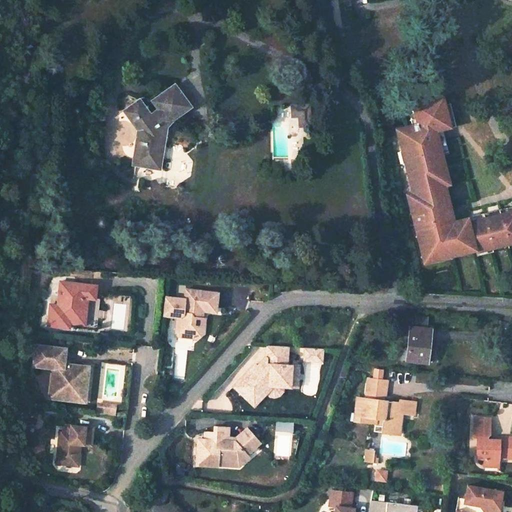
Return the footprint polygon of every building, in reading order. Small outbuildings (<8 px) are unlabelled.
[(395,10),(370,12),(371,29),(403,27),(402,20),(400,20),(399,14),(395,14),(395,10)] [(141,102),(126,113),(141,134),(136,167),(158,170),(165,128),(171,124),(168,120),(191,105),(178,84),(153,102),(160,111),(151,118),(141,102)] [(445,98),(415,105),(420,124),(399,129),(413,193),(408,194),(413,216),(415,216),(416,223),(414,223),(423,260),(444,255),(443,253),(467,247),(473,246),(474,251),(475,253),(491,249),(507,246),(511,244),(511,213),(508,215),(507,210),(499,212),(500,216),(492,218),(491,214),(483,216),(484,220),(476,222),(475,217),(453,222),(449,207),(443,208),(438,187),(442,186),(437,164),(444,163),(442,155),(440,144),(446,142),(444,130),(452,128),(447,106),(445,98)] [(452,105),(447,106),(452,128),(457,126),(452,105)] [(310,106),(303,107),(304,117),(300,118),(300,128),(311,127),(310,106)] [(303,107),(293,107),(293,118),(300,118),(304,117),(303,107)] [(446,142),(440,144),(442,155),(449,154),(446,142)] [(301,160),(292,160),(292,169),(301,169),(301,160)] [(444,163),(437,164),(442,186),(444,186),(449,185),(444,163)] [(442,186),(438,187),(443,208),(449,207),(444,186),(442,186)] [(511,249),(511,244),(507,246),(491,249),(475,253),(476,257),(492,254),(508,250),(511,249)] [(474,251),(473,246),(467,247),(443,253),(444,255),(423,260),(424,265),(451,259),(450,257),(474,251)] [(97,288),(64,284),(63,299),(68,299),(66,308),(62,308),(54,307),(54,314),(52,328),(73,330),(74,324),(79,325),(79,317),(89,318),(91,301),(96,301),(97,288)] [(189,301),(171,299),(169,318),(185,320),(186,324),(181,326),(180,338),(199,341),(201,320),(206,321),(207,313),(208,309),(221,310),(221,307),(222,295),(190,291),(189,301)] [(79,325),(88,326),(89,318),(79,317),(79,325)] [(206,321),(201,320),(199,341),(201,341),(208,336),(209,321),(206,321)] [(432,332),(409,329),(404,363),(422,366),(424,349),(429,350),(432,332)] [(63,350),(33,347),(31,368),(50,370),(46,399),(85,404),(89,368),(66,366),(65,369),(61,368),(63,350)] [(259,367),(240,387),(255,401),(263,392),(269,397),(270,396),(274,399),(279,400),(283,398),(287,394),(287,389),(293,390),(294,368),(289,368),(291,349),(270,348),(270,360),(269,366),(264,372),(261,369),(259,367)] [(313,351),(308,351),(307,363),(319,364),(320,351),(313,351)] [(270,360),(261,369),(264,372),(269,366),(270,360)] [(385,380),(366,378),(364,398),(355,397),(353,415),(358,416),(356,426),(374,428),(375,423),(384,423),(384,429),(398,430),(399,414),(415,416),(417,401),(400,400),(400,403),(382,401),(382,395),(384,395),(385,380)] [(255,401),(240,387),(238,390),(258,409),(269,397),(263,392),(255,401)] [(96,414),(113,414),(114,403),(96,402),(96,414)] [(375,423),(374,428),(374,435),(406,438),(408,423),(414,423),(415,416),(399,414),(398,430),(384,429),(384,423),(375,423)] [(488,425),(473,424),(471,442),(474,442),(473,465),(480,465),(480,469),(496,470),(496,462),(511,462),(511,442),(498,442),(497,445),(487,444),(488,425)] [(70,433),(64,432),(60,466),(76,467),(77,455),(83,456),(84,446),(95,447),(97,430),(75,428),(74,434),(70,433)] [(214,436),(204,435),(204,442),(203,449),(197,449),(196,468),(217,469),(217,468),(217,461),(236,462),(243,455),(245,458),(259,446),(246,432),(235,441),(228,441),(228,431),(214,430),(214,436)] [(362,462),(374,464),(375,459),(371,458),(371,453),(363,453),(362,462)] [(236,462),(217,461),(217,468),(238,469),(248,461),(245,458),(243,455),(236,462)] [(385,472),(375,471),(374,481),(384,482),(385,472)] [(496,511),(500,492),(465,486),(462,503),(478,506),(481,511),(496,511)] [(348,492),(328,490),(326,506),(331,506),(330,511),(350,511),(351,507),(346,507),(348,492)] [(381,511),(382,502),(367,500),(364,511),(381,511)] [(411,511),(412,505),(382,502),(381,511),(411,511)]
